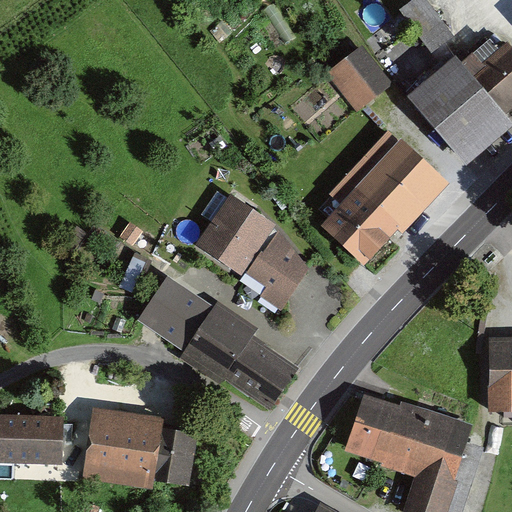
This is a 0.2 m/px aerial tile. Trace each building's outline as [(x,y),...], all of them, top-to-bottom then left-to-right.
[(456,38),(427,0),(423,0),(405,13),(434,54),(456,38)] [(468,66),(463,61),(414,100),(468,167),(511,132),(511,120),(508,116),(511,112),(511,44),(505,49),(499,41),(468,66)] [(395,83),(366,46),(331,73),(360,110),(395,83)] [(451,189),(407,145),(327,226),(372,270),(451,189)] [(283,227),(233,196),(201,244),(269,287),(265,294),(288,308),(313,266),(283,227)] [(215,313),(187,294),(164,327),(192,346),(186,355),(272,413),(303,368),(258,337),(264,328),(223,301),(215,313)] [(511,338),(496,338),(497,410),(511,410),(511,338)] [(450,511),(480,431),(372,392),(350,453),(420,478),(409,509),(416,511),(450,511)] [(168,419),(98,408),(87,475),(160,487),(161,479),(193,484),(201,434),(166,428),(168,419)] [(70,421),(0,416),(0,458),(67,464),(70,421)]
